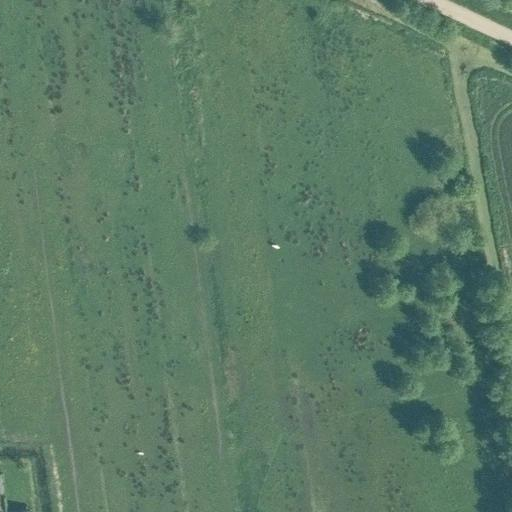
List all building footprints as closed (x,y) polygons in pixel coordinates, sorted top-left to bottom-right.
[(320,308),(316,285),(279,292),(282,315),(320,308)] [(247,307),(239,308),(241,320),(249,319),(247,307)] [(320,308),(282,315),(286,336),(324,330),(320,308)] [(252,332),(249,320),(242,322),(244,334),(252,332)] [(327,353),(324,330),(286,336),(290,359),(327,353)] [(250,342),(252,354),(260,353),(258,341),(250,342)] [(337,409),(333,386),(296,393),(300,416),(337,409)] [(272,420),(270,408),(262,409),(264,421),(272,420)] [(337,409),(300,416),(303,437),(341,431),(337,409)] [(268,430),(260,432),(262,444),(271,442),(268,430)] [(341,431),(303,437),(307,459),(345,453),(341,431)] [(263,445),(265,457),(273,456),(271,444),(263,445)] [(348,476),(345,453),(307,459),(311,482),(348,476)] [(273,478),(281,476),(279,464),(271,466),(273,478)]
